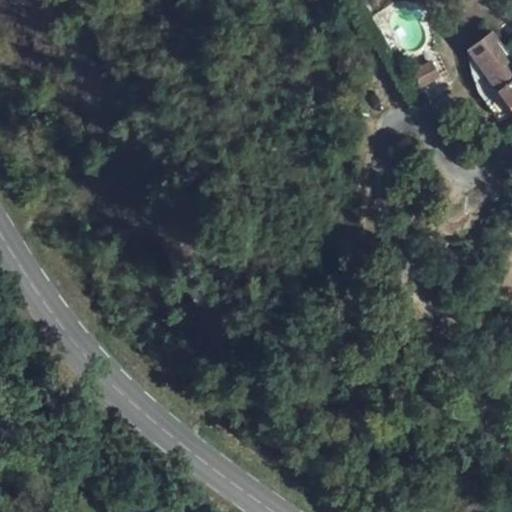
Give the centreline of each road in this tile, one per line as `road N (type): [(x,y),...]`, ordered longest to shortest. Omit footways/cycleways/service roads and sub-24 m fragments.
road 1 (residential): [(511,146),(456,192),(395,183),(380,199),(387,238),(511,438)]
road 2 (secondary): [(278,511),(161,429),(85,356),(0,231)]
